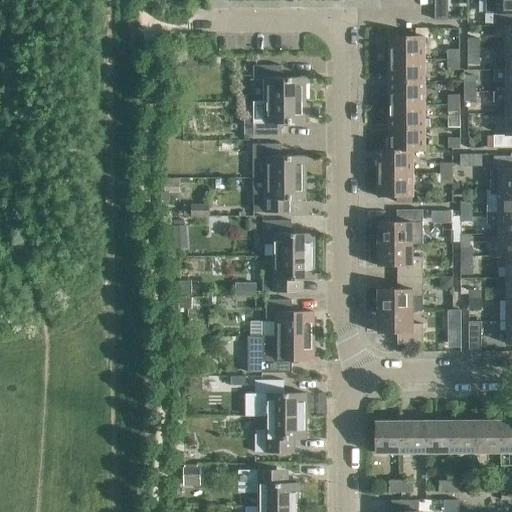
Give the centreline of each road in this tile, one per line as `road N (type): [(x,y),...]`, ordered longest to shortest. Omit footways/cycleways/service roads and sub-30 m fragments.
road 1 (residential): [(363,379),(342,324),(341,19)]
road 2 (unknown): [(37,511),(46,330),(0,205)]
road 3 (residential): [(363,379),(511,372)]
road 4 (unclassified): [(193,21),(341,19)]
road 5 (residential): [(345,511),(346,409),(363,379)]
